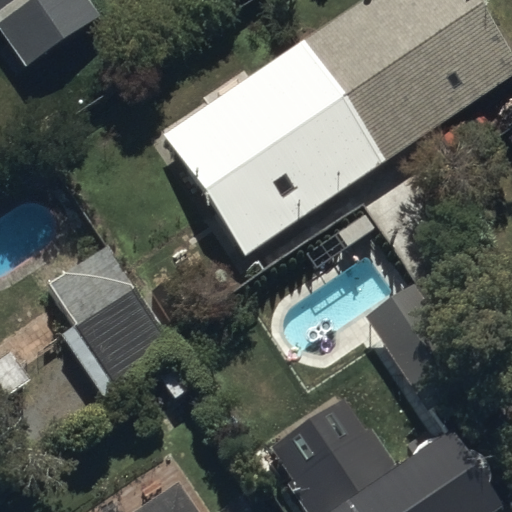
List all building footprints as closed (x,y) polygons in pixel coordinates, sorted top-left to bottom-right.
[(99,30),(77,0),(0,0),(0,52),(23,85),(99,30)] [(511,88),(511,70),(462,0),(381,0),(253,89),(230,55),(142,117),(210,215),(174,240),(198,275),(228,255),(242,275),(511,88)] [(247,0),(212,0),(224,16),(247,0)] [(168,370),(100,260),(44,294),(71,338),(63,342),(105,410),(168,370)] [(0,438),(12,430),(4,419),(31,400),(6,366),(1,369),(0,367),(0,438)] [(305,417),(314,430),(273,457),(294,489),(286,495),(297,511),(501,511),(495,504),(495,503),(495,501),(495,500),(494,499),(494,497),(494,496),(494,495),(493,493),(493,492),(492,491),(492,490),(491,489),(490,487),(490,486),(489,485),(488,484),(488,483),(487,482),(486,481),(485,480),(484,479),(483,479),(482,478),(481,477),(480,476),(479,476),(477,475),(476,474),(475,474),(474,473),(472,473),(471,473),(470,472),(469,472),(467,472),(452,448),(396,484),(368,441),(364,443),(344,412),(327,423),(317,409),(305,417)] [(118,511),(184,511),(175,498),(167,504),(155,487),(118,511)]
